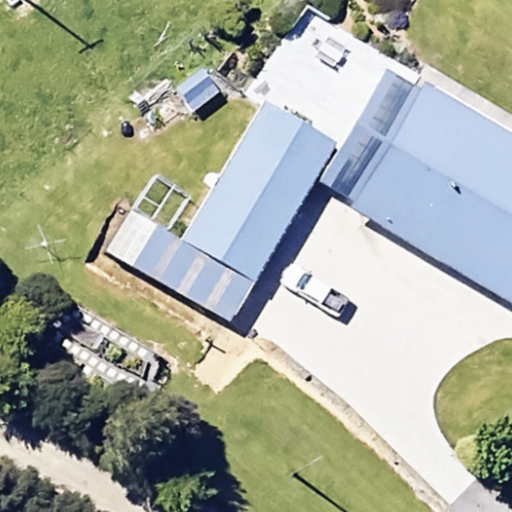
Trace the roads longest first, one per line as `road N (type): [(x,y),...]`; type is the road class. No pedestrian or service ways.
road 1 (track): [(485,511),(394,410),(356,317)]
road 2 (track): [(0,447),(126,511)]
